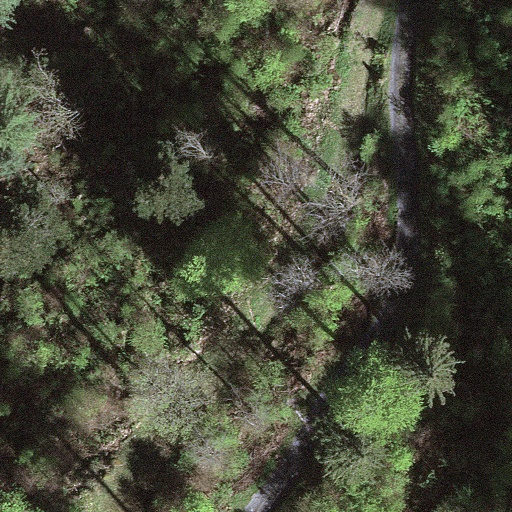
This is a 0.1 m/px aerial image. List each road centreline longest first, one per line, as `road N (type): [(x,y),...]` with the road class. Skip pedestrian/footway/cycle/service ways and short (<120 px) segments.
road 1 (track): [(376,0),(333,183),(312,227),(148,456),(125,511)]
road 2 (track): [(414,0),(402,141),(406,258),(392,307),(333,379),(249,511)]
